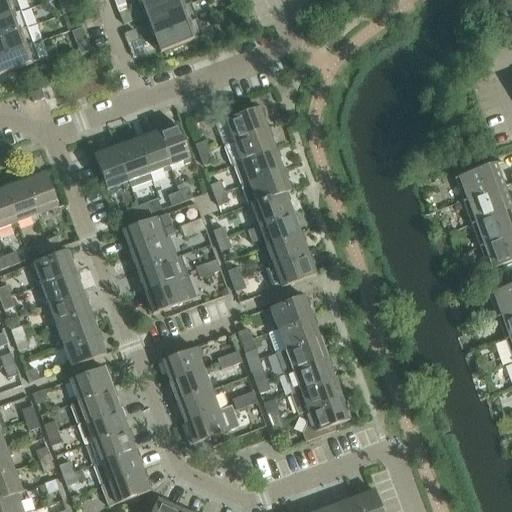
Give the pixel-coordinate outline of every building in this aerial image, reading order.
[(5,0),(0,2),(0,20),(21,13),(16,0),(5,0)] [(118,0),(114,1),(119,14),(127,11),(122,0),(118,0)] [(155,0),(142,5),(147,21),(190,5),(188,0),(155,0)] [(147,21),(153,37),(196,21),(190,5),(147,21)] [(127,11),(119,14),(123,25),(131,22),(127,11)] [(21,13),(0,20),(0,39),(27,29),(21,13)] [(196,21),(153,37),(159,54),(203,39),(196,21)] [(27,29),(0,39),(0,57),(33,45),(27,29)] [(126,35),(130,46),(138,43),(134,32),(126,35)] [(143,54),(138,43),(130,46),(135,57),(143,54)] [(33,45),(0,57),(0,76),(39,62),(33,45)] [(33,104),(34,104),(44,100),(41,91),(30,96),(33,104)] [(225,147),(234,144),(268,131),(260,109),(217,126),(225,147)] [(156,134),(168,169),(190,161),(177,126),(156,134)] [(268,131),(234,144),(241,164),(276,151),(268,131)] [(168,169),(156,134),(136,142),(149,176),(168,169)] [(151,182),(149,176),(136,142),(115,149),(128,184),(130,190),(151,182)] [(195,146),(199,157),(210,153),(206,142),(195,146)] [(128,184),(115,149),(94,157),(107,192),(128,184)] [(276,151),(241,164),(249,184),(283,171),(276,151)] [(199,157),(203,167),(214,163),(210,153),(199,157)] [(460,178),(469,202),(504,189),(496,165),(460,178)] [(285,194),(286,195),(291,193),(283,171),(249,184),(242,187),(249,206),(250,206),(256,204),(257,205),(285,194)] [(45,175),(24,183),(37,217),(58,210),(45,175)] [(210,186),(214,197),(225,193),(221,182),(210,186)] [(4,190),(16,225),(37,217),(24,183),(4,190)] [(511,211),(511,210),(504,189),(469,202),(477,225),(511,211)] [(4,190),(0,191),(0,230),(16,225),(4,190)] [(177,194),(181,204),(192,200),(188,190),(177,194)] [(214,197),(218,207),(229,203),(225,193),(214,197)] [(181,204),(177,194),(167,198),(171,208),(181,204)] [(293,215),(286,195),(285,194),(257,205),(256,204),(250,206),(259,228),(293,215)] [(147,205),(137,209),(141,219),(151,215),(147,205)] [(130,223),(141,219),(137,209),(126,212),(130,223)] [(511,237),(511,211),(477,225),(486,247),(511,237)] [(293,215),(259,228),(266,248),(300,235),(293,215)] [(129,255),(164,242),(156,220),(121,233),(129,255)] [(190,226),(194,236),(204,233),(200,222),(190,226)] [(194,236),(190,226),(179,230),(184,240),(194,236)] [(216,244),(229,239),(225,228),(212,233),(216,244)] [(300,235),(266,248),(273,268),(308,255),(300,235)] [(511,237),(486,247),(498,280),(511,275),(511,237)] [(56,239),(46,243),(50,252),(59,249),(56,239)] [(216,244),(220,254),(233,249),(229,239),(216,244)] [(169,240),(164,242),(129,255),(137,275),(176,260),(169,240)] [(39,256),(50,252),(46,243),(36,247),(39,256)] [(33,266),(41,286),(75,274),(67,253),(33,266)] [(15,254),(5,258),(9,267),(19,264),(15,254)] [(274,292),(281,289),(316,277),(308,255),(273,268),(266,271),(274,292)] [(0,270),(9,267),(5,258),(0,259),(0,270)] [(176,260),(137,275),(144,295),(188,278),(180,258),(176,260)] [(205,266),(209,277),(219,273),(215,262),(205,266)] [(209,277),(205,266),(195,270),(199,281),(209,277)] [(231,284),(245,279),(241,268),(227,273),(231,284)] [(83,294),(75,274),(41,286),(49,307),(83,294)] [(511,275),(498,280),(502,291),(494,294),(503,317),(511,313),(511,275)] [(196,300),(188,278),(144,295),(152,316),(196,300)] [(231,284),(235,294),(248,289),(245,279),(231,284)] [(0,290),(0,301),(10,298),(6,288),(0,290)] [(56,327),(91,314),(83,294),(49,307),(56,327)] [(13,309),(10,298),(0,301),(0,304),(3,312),(13,309)] [(270,310),(278,332),(312,319),(304,298),(270,310)] [(511,339),(511,338),(511,313),(503,317),(511,339)] [(98,335),(91,314),(56,327),(64,347),(98,335)] [(319,340),(312,319),(278,332),(285,352),(319,340)] [(10,332),(14,343),(25,339),(21,328),(10,332)] [(237,334),(238,335),(242,345),(252,341),(248,330),(237,334)] [(98,335),(64,347),(70,363),(66,364),(69,370),(106,356),(98,335)] [(28,349),(25,339),(14,343),(18,353),(28,349)] [(285,352),(292,372),(327,359),(319,340),(285,352)] [(256,352),(252,341),(242,345),(245,355),(256,352)] [(204,373),(198,356),(202,355),(200,349),(162,363),(170,385),(204,373)] [(15,365),(12,355),(1,359),(5,368),(15,365)] [(238,355),(228,358),(232,368),(242,364),(238,355)] [(221,372),(232,368),(228,358),(218,362),(221,372)] [(292,396),(300,393),(334,380),(327,359),(292,372),(285,375),(292,396)] [(23,386),(19,376),(15,365),(5,368),(12,390),(23,386)] [(70,382),(78,404),(112,391),(104,369),(70,382)] [(36,370),(25,374),(29,385),(40,380),(36,370)] [(252,375),(256,386),(267,382),(263,371),(252,375)] [(177,405),(211,393),(204,373),(170,385),(177,405)] [(342,400),(334,380),(300,393),(307,413),(342,400)] [(271,392),(267,382),(256,386),(260,396),(271,392)] [(120,412),(112,391),(78,404),(70,407),(78,427),(120,412)] [(34,396),(37,406),(48,402),(44,392),(34,396)] [(185,426),(219,413),(211,393),(177,405),(185,426)] [(243,398),(246,408),(256,405),(252,394),(243,398)] [(236,412),(246,408),(243,398),(232,402),(236,412)] [(349,422),(342,400),(307,413),(311,423),(308,424),(302,436),(305,445),(335,434),(333,428),(349,422)] [(21,413),(25,423),(36,419),(32,409),(21,413)] [(85,447),(127,432),(120,412),(78,427),(85,447)] [(267,416),(271,426),(282,422),(278,412),(267,416)] [(227,435),(219,413),(185,426),(193,447),(227,435)] [(36,419),(25,423),(29,433),(39,429),(36,419)] [(286,433),(282,422),(271,426),(275,437),(286,433)] [(45,427),(49,438),(59,434),(55,423),(45,427)] [(135,452),(127,432),(85,447),(93,467),(100,464),(135,452)] [(62,444),(59,434),(49,438),(52,448),(62,444)] [(36,453),(40,464),(51,460),(47,450),(36,453)] [(142,471),(135,452),(100,464),(108,484),(142,471)] [(0,455),(0,478),(15,473),(7,453),(0,455)] [(51,460),(40,464),(44,474),(54,470),(51,460)] [(59,467),(63,478),(73,474),(69,464),(59,467)] [(151,494),(142,471),(108,484),(100,487),(109,510),(151,494)] [(15,473),(0,478),(0,502),(17,496),(22,494),(15,473)] [(77,485),(73,474),(63,478),(66,488),(77,485)] [(48,495),(58,491),(55,481),(44,485),(48,495)] [(352,500),(356,511),(380,511),(373,492),(352,500)] [(22,511),(17,496),(0,502),(0,511),(22,511)] [(356,511),(352,500),(331,508),(332,511),(356,511)] [(178,511),(158,502),(153,511),(178,511)]
